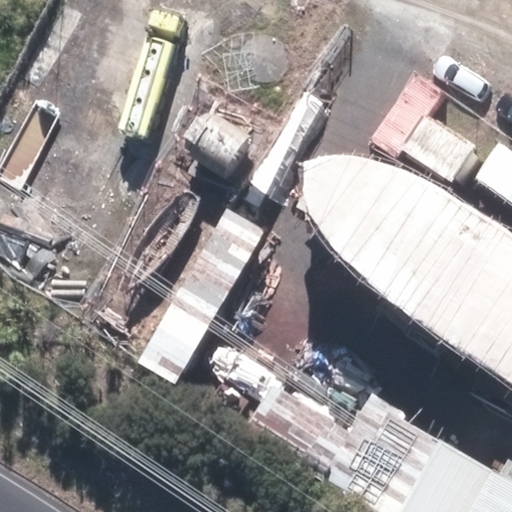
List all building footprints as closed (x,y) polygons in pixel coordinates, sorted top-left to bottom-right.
[(298,103),(229,66),(212,98),(282,134),(298,103)] [(441,113),(418,147),(473,184),(496,149),(441,113)] [(263,159),(191,125),(177,155),(249,189),(263,159)] [(0,207),(31,149),(0,133),(0,132),(0,207)] [(511,141),(510,140),(485,176),(511,194),(511,141)] [(239,204),(167,165),(153,192),(224,231),(239,204)] [(511,213),(430,176),(392,169),(335,175),(344,224),(398,291),(511,368),(511,213)] [(278,236),(239,212),(146,365),(186,389),(278,236)] [(383,511),(511,511),(511,472),(381,391),(356,433),(283,388),(255,433),(383,511)]
